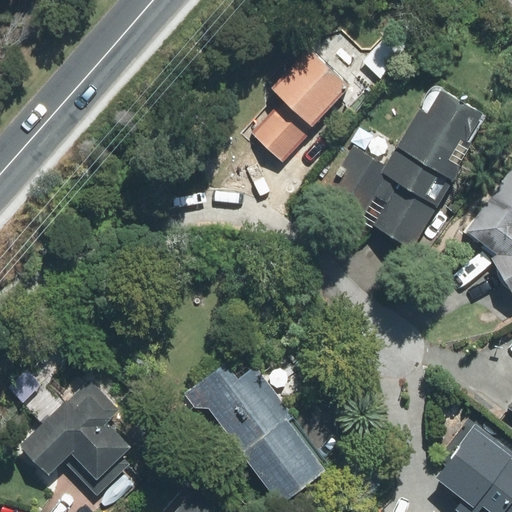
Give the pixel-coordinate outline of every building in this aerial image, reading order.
[(348,84),(310,46),(268,87),(281,100),(249,132),(277,161),(314,124),(311,121),(348,84)] [(354,144),(324,194),(372,223),(371,224),(408,246),(458,164),(454,162),(482,116),(436,87),(422,110),(417,106),(384,163),(354,144)] [(511,161),(462,228),(491,250),(484,254),(510,297),(511,296),(511,161)] [(238,312),(267,317),(272,286),(244,281),(238,312)] [(233,380),(221,364),(188,387),(189,389),(181,395),(191,408),(202,408),(270,503),(317,470),(315,467),(321,463),(252,366),(233,380)] [(114,409),(86,379),(64,400),(60,396),(46,381),(23,402),(37,418),(12,442),(42,473),(59,456),(95,494),(128,463),(118,453),(129,442),(105,417),(114,409)] [(151,411),(137,399),(127,410),(141,422),(151,411)] [(511,511),(511,456),(471,425),(430,478),(459,501),(452,509),(455,511),(511,511)] [(356,444),(325,468),(351,501),(382,476),(356,444)] [(220,511),(193,488),(171,511),(220,511)]
